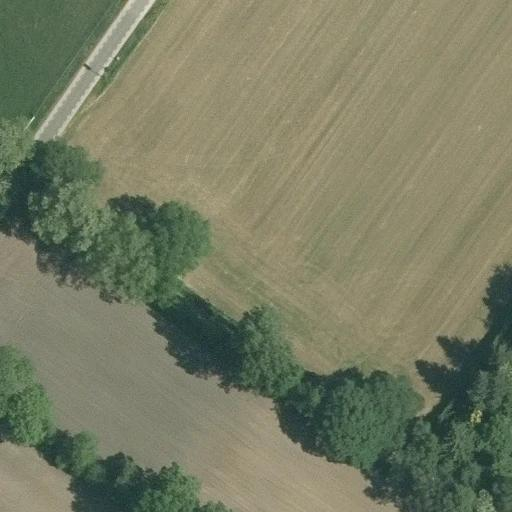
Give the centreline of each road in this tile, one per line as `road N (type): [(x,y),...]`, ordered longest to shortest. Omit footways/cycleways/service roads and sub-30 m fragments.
road 1 (track): [(15,185),(471,511)]
road 2 (unclassified): [(0,207),(144,0)]
